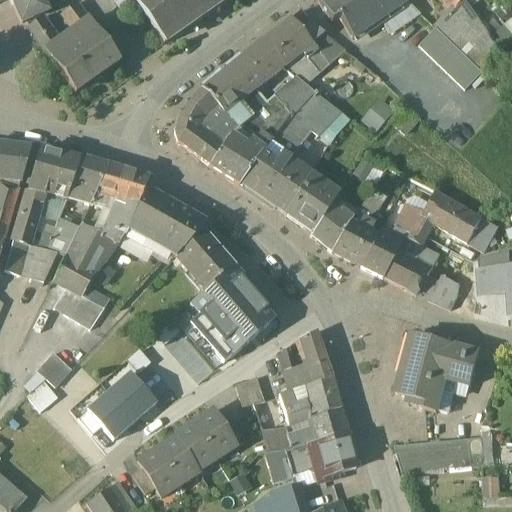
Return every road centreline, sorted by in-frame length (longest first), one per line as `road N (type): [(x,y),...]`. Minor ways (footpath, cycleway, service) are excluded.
road 1 (residential): [(329,307),(144,430),(56,511)]
road 2 (tertiary): [(329,307),(245,216),(119,146)]
road 3 (residential): [(284,0),(170,77),(119,146)]
road 4 (tertiary): [(391,511),(329,307)]
road 5 (residential): [(511,340),(365,304),(329,307)]
road 6 (tertiary): [(119,146),(0,110)]
